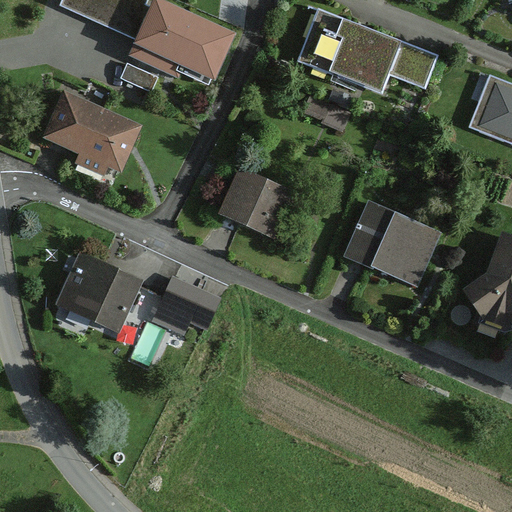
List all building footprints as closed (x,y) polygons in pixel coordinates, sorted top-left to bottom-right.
[(233,37),(149,0),(64,0),(61,9),(141,44),(135,57),(210,90),(233,37)] [(438,59),(326,16),(307,67),(389,98),(397,79),(427,90),(438,59)] [(149,85),(154,71),(129,63),(124,76),(149,85)] [(511,87),(494,80),(474,131),(511,145),(511,87)] [(313,93),(305,112),(345,128),(352,109),(313,93)] [(142,134),(69,100),(49,143),(82,159),(80,164),(120,182),(142,134)] [(296,196),(239,174),(221,222),(278,244),(296,196)] [(441,232),(376,204),(353,257),(418,285),(441,232)] [(511,239),(507,238),(492,278),(465,298),(490,324),(510,333),(511,332),(511,239)] [(147,287),(84,258),(62,306),(124,335),(147,287)] [(218,295),(172,277),(153,322),(181,334),(185,324),(203,331),(218,295)]
